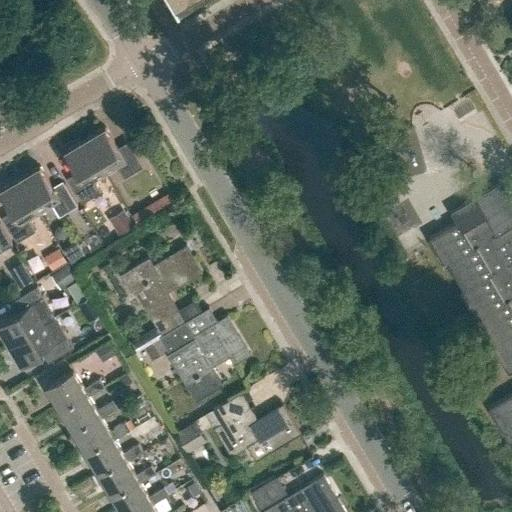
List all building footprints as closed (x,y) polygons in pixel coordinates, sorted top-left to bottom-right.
[(105,125),(85,137),(106,173),(118,166),(124,176),(143,165),(130,143),(119,149),(105,125)] [(106,173),(85,137),(64,149),(79,174),(69,180),(82,201),(100,190),(94,180),(106,173)] [(40,164),(19,176),(41,210),(52,204),(59,215),(77,204),(64,182),(54,188),(40,164)] [(41,210),(19,176),(0,187),(0,189),(14,213),(3,219),(16,241),(35,229),(28,218),(41,210)] [(457,219),(428,236),(445,264),(450,261),(466,287),(461,290),(477,317),(482,314),(497,340),(492,343),(508,371),(511,368),(511,391),(489,405),(511,441),(511,440),(511,244),(503,230),(511,224),(511,196),(502,179),(451,210),(457,219)] [(172,189),(133,211),(138,220),(177,198),(172,189)] [(135,226),(125,209),(109,218),(120,235),(135,226)] [(0,250),(12,243),(0,222),(0,250)] [(71,262),(85,254),(77,240),(63,248),(71,262)] [(134,289),(161,333),(185,319),(168,290),(202,269),(186,243),(153,262),(148,254),(123,269),(127,276),(125,278),(132,290),(134,289)] [(52,269),(67,261),(59,248),(45,256),(52,269)] [(78,274),(69,262),(52,275),(61,287),(78,274)] [(0,320),(0,327),(9,343),(55,315),(37,285),(15,298),(21,308),(0,320)] [(193,332),(185,319),(161,333),(158,334),(168,351),(167,352),(195,399),(223,383),(213,366),(230,355),(234,362),(251,352),(228,312),(193,332)] [(55,315),(9,343),(21,363),(45,348),(52,359),(73,346),(55,315)] [(158,336),(144,344),(152,358),(166,349),(158,336)] [(102,361),(115,353),(109,342),(95,349),(102,361)] [(83,386),(73,369),(46,386),(60,408),(87,392),(88,394),(103,384),(99,377),(83,386)] [(119,379),(123,386),(132,380),(127,374),(119,379)] [(232,397),(213,408),(221,421),(214,425),(231,454),(267,433),(275,446),(298,432),(282,404),(259,418),(249,400),(254,397),(248,387),(232,397)] [(96,408),(88,394),(87,392),(60,408),(73,430),(100,414),(101,416),(116,406),(112,399),(96,408)] [(133,399),(137,406),(145,401),(141,394),(133,399)] [(109,430),(101,416),(100,414),(73,430),(86,451),(112,435),(114,438),(129,428),(125,420),(109,430)] [(207,441),(195,420),(176,431),(188,452),(207,441)] [(122,451),(114,438),(112,435),(86,451),(99,473),(125,457),(127,459),(142,450),(138,442),(122,451)] [(135,473),(127,459),(125,457),(99,473),(112,494),(138,478),(140,481),(155,472),(150,463),(135,473)] [(345,511),(323,473),(286,495),(275,476),(250,491),(262,511),(345,511)] [(138,478),(112,494),(122,511),(130,511),(151,499),(153,503),(182,485),(177,477),(148,495),(140,481),(138,478)] [(168,511),(158,511),(153,503),(151,499),(130,511),(179,511),(176,507),(168,511)]
